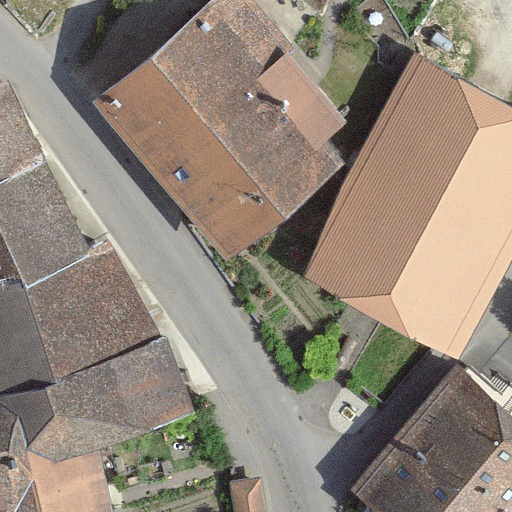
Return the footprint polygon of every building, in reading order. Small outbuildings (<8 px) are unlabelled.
[(251,0),(212,0),(92,104),(227,261),(347,165),(329,140),(348,122),(289,55),(295,50),(251,0)] [(511,105),(416,54),(303,277),(459,361),(511,262),(511,105)] [(0,83),(0,266),(88,247),(9,81),(0,83)] [(0,266),(0,372),(162,338),(109,234),(88,247),(0,266)] [(195,416),(170,339),(162,338),(0,372),(0,511),(112,511),(100,450),(195,416)] [(414,422),(511,503),(511,409),(463,365),(414,422)] [(379,511),(511,511),(511,503),(414,422),(353,490),(379,511)] [(266,511),(261,477),(228,482),(233,511),(266,511)]
